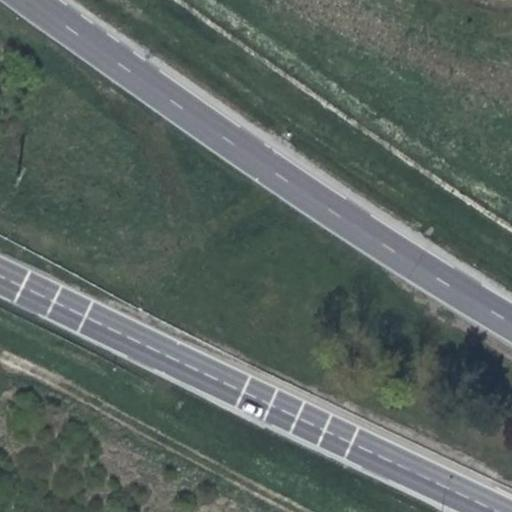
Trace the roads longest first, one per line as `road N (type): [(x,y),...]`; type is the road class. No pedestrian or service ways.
road 1 (primary): [(511,330),(28,0)]
road 2 (primary): [(0,275),(495,511)]
